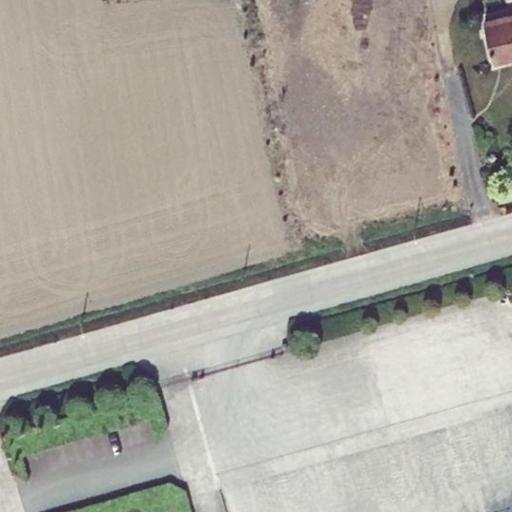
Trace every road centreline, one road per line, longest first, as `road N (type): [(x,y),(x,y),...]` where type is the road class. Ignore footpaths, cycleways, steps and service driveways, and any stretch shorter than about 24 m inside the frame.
road 1 (tertiary): [(0,372),(511,229)]
road 2 (unknown): [(215,312),(253,455),(511,389)]
